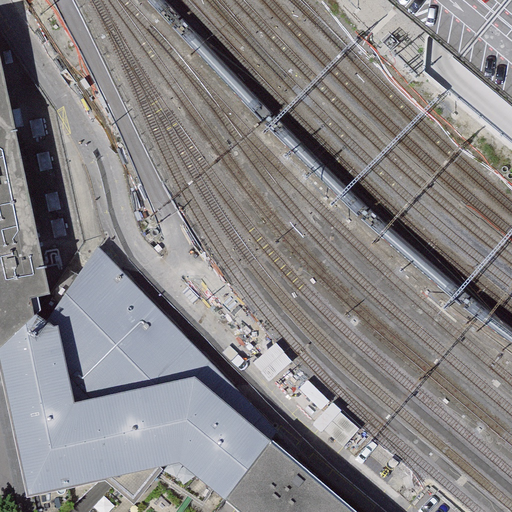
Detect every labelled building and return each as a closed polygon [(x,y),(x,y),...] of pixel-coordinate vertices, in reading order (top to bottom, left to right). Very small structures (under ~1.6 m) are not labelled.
[(0,133),(21,129),(0,28),(0,133)] [(21,129),(0,133),(0,225),(40,216),(21,129)] [(0,225),(0,305),(36,298),(56,294),(40,216),(0,225)] [(41,314),(36,298),(0,305),(0,325),(36,491),(187,459),(229,499),(270,449),(99,253),(86,271),(53,320),(41,314)] [(286,462),(270,449),(229,499),(244,511),(347,511),(304,476),(286,462)]
